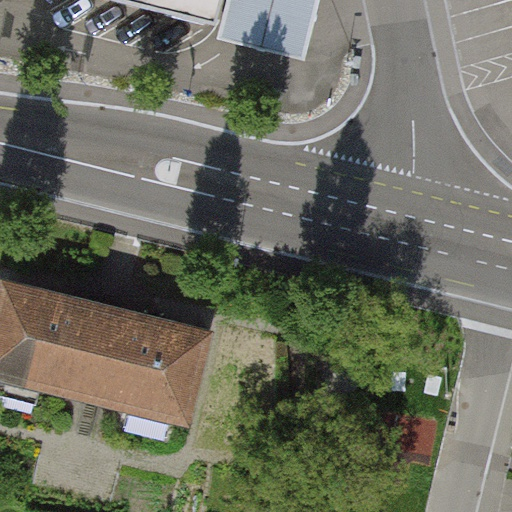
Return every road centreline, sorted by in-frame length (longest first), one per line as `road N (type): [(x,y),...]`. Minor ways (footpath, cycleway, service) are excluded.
road 1 (primary): [(0,142),(391,231)]
road 2 (residential): [(453,511),(511,272)]
road 3 (residential): [(391,231),(412,103),(394,0)]
road 4 (primary): [(391,231),(511,259)]
